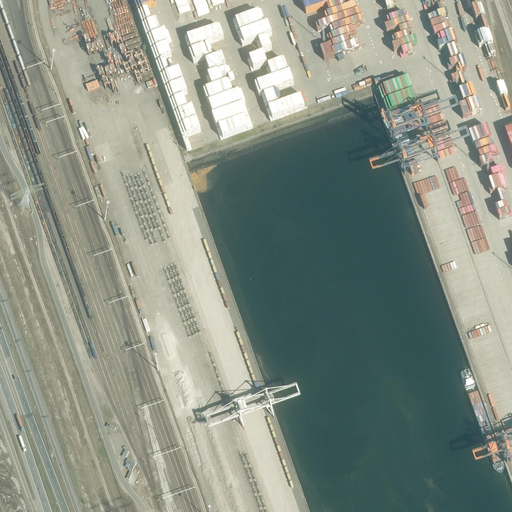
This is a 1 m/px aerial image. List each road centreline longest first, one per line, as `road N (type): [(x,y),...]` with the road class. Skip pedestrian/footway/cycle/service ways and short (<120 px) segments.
road 1 (track): [(30,0),(205,511)]
road 2 (trunk): [(76,511),(0,295)]
road 3 (trunk): [(64,511),(0,335)]
road 4 (trunk): [(0,376),(47,511)]
